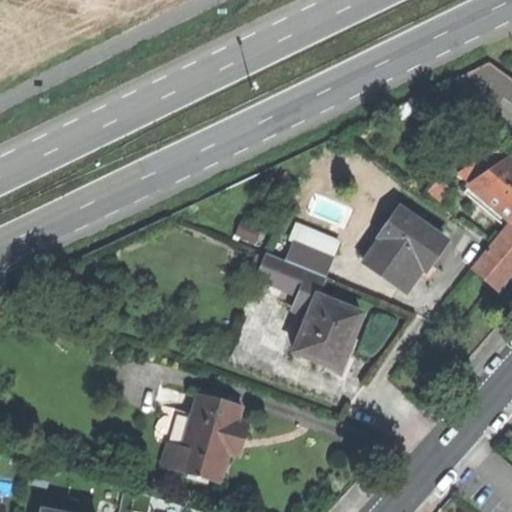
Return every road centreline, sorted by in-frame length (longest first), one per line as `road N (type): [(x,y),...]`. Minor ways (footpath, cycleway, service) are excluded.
road 1 (trunk): [(0,247),(509,0)]
road 2 (trunk): [(352,0),(0,171)]
road 3 (secondary): [(391,511),(511,377)]
